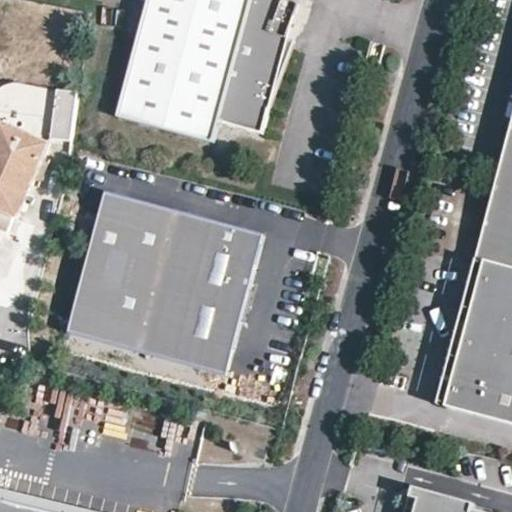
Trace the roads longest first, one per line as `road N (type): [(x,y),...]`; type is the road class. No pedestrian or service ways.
road 1 (residential): [(301,511),(440,0)]
road 2 (unknown): [(399,402),(458,233)]
